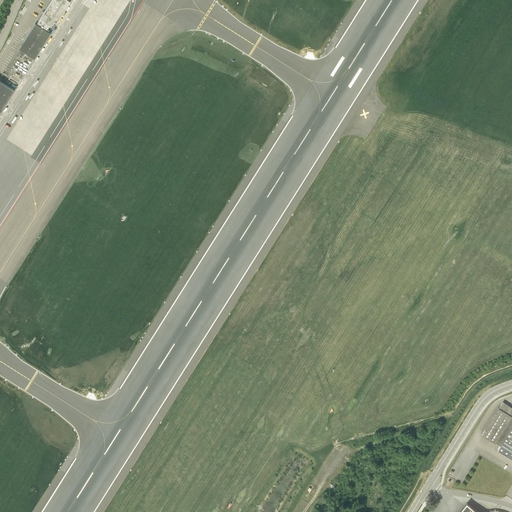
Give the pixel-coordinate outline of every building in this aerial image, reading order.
[(37,25),(47,31),(50,25),(51,25),(54,21),(56,22),(70,0),(50,0),(39,18),(40,18),(37,25)] [(35,24),(21,45),(19,49),(34,59),(50,33),(47,31),(37,25),(35,24)] [(10,87),(0,80),(0,109),(1,110),(14,90),(10,87)] [(511,407),(503,402),(499,408),(498,408),(482,435),(496,443),(501,446),(498,451),(511,459),(511,407)] [(478,511),(468,503),(460,511),(478,511)]
